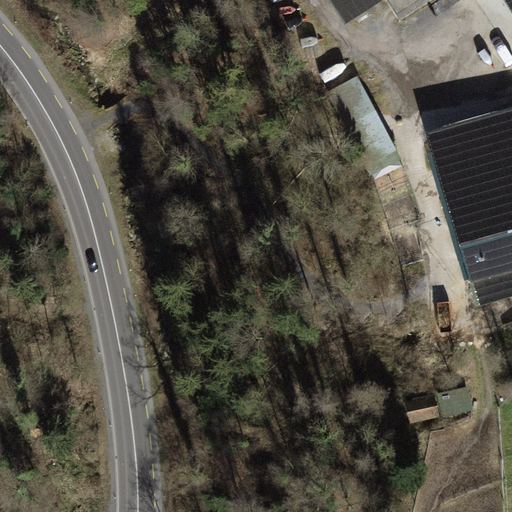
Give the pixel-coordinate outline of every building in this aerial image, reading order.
[(323,0),(346,35),(397,0),(323,0)] [(511,0),(499,0),(511,19),(511,0)] [(362,78),(329,92),(368,181),(401,167),(362,78)] [(511,122),(439,143),(482,315),(511,306),(511,122)] [(468,387),(438,392),(442,416),(472,411),(468,387)] [(435,396),(405,402),(409,424),(439,417),(435,396)]
